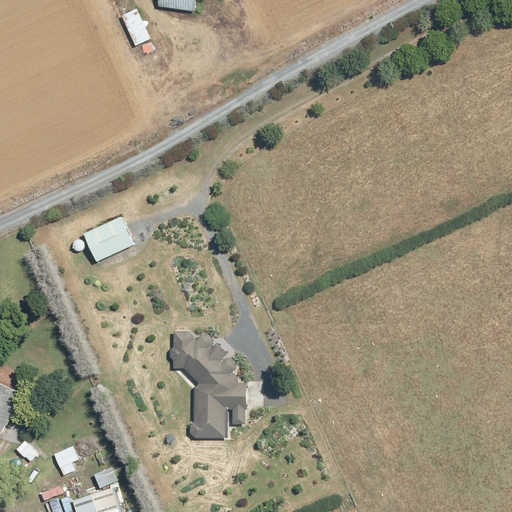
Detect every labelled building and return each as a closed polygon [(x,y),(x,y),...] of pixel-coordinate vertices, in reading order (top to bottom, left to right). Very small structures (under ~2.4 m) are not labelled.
[(159,0),(159,7),(195,11),(196,0),(204,1),(204,0),(159,0)] [(151,40),(138,10),(122,17),(136,47),(151,40)] [(134,245),(122,219),(86,235),(98,262),(134,245)] [(233,425),(245,425),(245,409),(247,410),(248,384),(244,384),(238,383),(238,379),(235,372),(237,369),(238,367),(238,366),(238,365),(238,364),(238,363),(237,362),(237,361),(236,360),(236,359),(235,359),(234,358),(233,357),(232,357),(231,357),(230,356),(231,355),(217,343),(217,341),(217,340),(216,339),(216,338),(215,337),(214,336),(213,335),(212,334),(211,334),(210,333),(208,333),(207,333),(206,333),(204,333),(198,340),(190,333),(175,331),(174,348),(173,348),(172,349),(171,349),(171,350),(170,351),(170,352),(169,353),(169,354),(170,355),(170,357),(170,358),(171,358),(172,359),(172,360),(173,361),(173,368),(186,369),(202,383),(194,392),(192,428),(191,428),(190,429),(189,430),(189,431),(189,432),(188,433),(189,434),(189,435),(189,436),(190,436),(190,437),(191,437),(192,438),(195,438),(195,439),(226,440),(226,425),(233,425)] [(22,395),(0,384),(0,433),(2,434),(22,395)] [(39,453),(25,441),(17,450),(31,462),(39,453)] [(80,459),(74,446),(55,455),(65,477),(77,472),(73,462),(80,459)] [(120,481),(114,467),(95,475),(100,489),(120,481)] [(122,511),(116,489),(76,502),(79,511),(122,511)]
